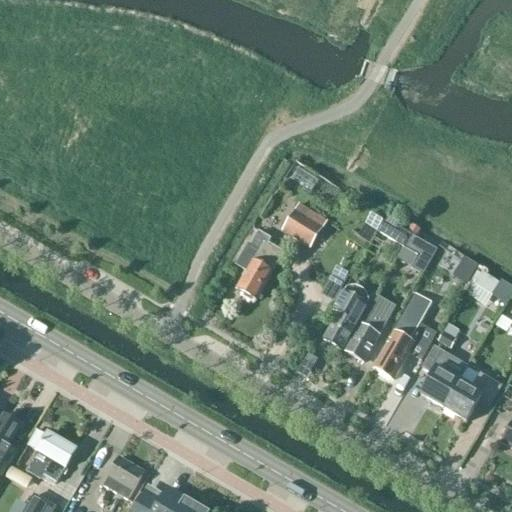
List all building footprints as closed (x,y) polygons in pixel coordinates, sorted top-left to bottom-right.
[(327,224),(299,207),(282,235),(310,252),(327,224)] [(378,233),(405,249),(412,236),(399,229),(400,227),(387,218),(378,233)] [(257,302),(274,274),(285,254),(269,246),(272,241),(259,234),(250,248),(248,247),(237,267),(248,273),(237,291),(244,295),(245,299),(252,303),(255,301),(257,302)] [(423,277),(438,252),(412,236),(405,249),(419,258),(412,270),(423,277)] [(476,287),(492,297),(500,285),(484,275),(476,287)] [(338,318),(323,342),(333,347),(342,352),(360,320),(368,307),(343,292),(331,314),(338,318)] [(395,334),(374,370),(394,382),(409,356),(422,363),(437,336),(421,326),(433,305),(416,296),(394,333),(395,334)] [(364,365),(380,337),(397,309),(378,298),(362,327),(346,354),(364,365)] [(452,352),(457,341),(444,334),(438,344),(452,352)] [(444,411),(468,369),(456,363),(457,361),(435,348),(423,371),(433,376),(421,398),(444,411)] [(490,409),(502,388),(481,375),(480,376),(468,369),(444,411),(467,424),(479,403),(490,409)] [(0,483),(17,454),(8,449),(21,427),(5,418),(0,425),(0,483)] [(511,428),(503,444),(511,449),(511,428)] [(57,485),(76,453),(47,437),(47,438),(37,432),(28,448),(38,453),(26,473),(40,482),(43,477),(57,485)] [(127,502),(144,474),(119,460),(103,489),(127,502)] [(146,496),(136,511),(201,511),(168,493),(161,505),(146,496)] [(53,511),(55,510),(38,500),(34,498),(27,510),(19,505),(14,511),(53,511)]
